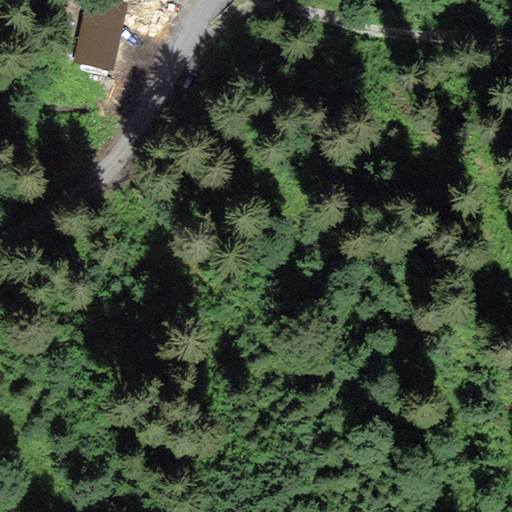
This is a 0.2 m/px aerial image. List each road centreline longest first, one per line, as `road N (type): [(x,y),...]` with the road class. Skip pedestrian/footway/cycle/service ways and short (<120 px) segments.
road 1 (unclassified): [(0,248),(163,107),(212,0)]
road 2 (track): [(200,28),(269,2),(339,21),(511,42)]
